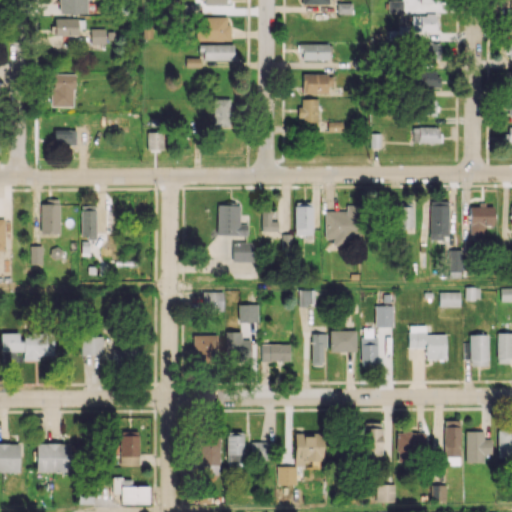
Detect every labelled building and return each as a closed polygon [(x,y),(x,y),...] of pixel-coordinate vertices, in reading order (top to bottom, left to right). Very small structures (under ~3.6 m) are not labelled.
[(86,0),(58,0),(58,14),(87,13),(86,0)] [(387,0),(387,12),(403,12),(403,0),(390,0),(387,0)] [(228,40),(228,16),(196,16),(196,40),(228,40)] [(435,32),(435,16),(411,16),(411,32),(435,32)] [(77,35),(77,18),(54,18),(54,35),(77,35)] [(90,43),(105,43),(105,28),(90,28),(90,43)] [(439,42),(419,43),(420,59),(439,59),(439,42)] [(200,60),(233,59),(233,43),(200,44),(200,60)] [(328,43),(297,43),(297,48),(301,48),(301,59),(328,59),(328,43)] [(185,57),(185,67),(199,67),(200,58),(185,57)] [(439,87),(439,71),(412,70),(411,86),(439,87)] [(51,106),(73,106),(73,73),(51,73),(51,106)] [(327,93),(326,73),(301,74),(301,93),(327,93)] [(230,126),(229,98),(211,99),(212,127),(230,126)] [(298,124),(316,125),(317,99),(299,98),(298,124)] [(435,115),(435,99),(419,99),(419,115),(435,115)] [(411,126),(411,142),(439,143),(439,127),(411,126)] [(75,130),(53,129),(53,145),(75,145),(75,130)] [(146,149),(162,149),(162,132),(147,132),(146,149)] [(448,201),(429,200),(428,239),(447,239),(448,201)] [(60,233),(59,203),(39,203),(40,234),(60,233)] [(324,210),(324,238),(332,238),(332,243),(346,243),(346,238),(360,238),(360,205),(346,204),(346,211),(324,210)] [(493,205),(469,204),(468,240),(483,240),(484,225),(492,225),(493,205)] [(80,205),(80,239),(96,239),(95,205),(80,205)] [(216,235),(246,236),(246,224),(238,224),(238,205),(216,205),(216,235)] [(312,206),(294,205),(293,235),(304,235),(304,239),(311,239),(312,206)] [(412,227),(413,206),(395,206),(394,227),(412,227)] [(260,231),(277,231),(277,220),(270,220),(270,210),(261,209),(260,231)] [(254,243),(232,242),(231,261),(253,262),(254,243)] [(29,263),(41,263),(41,245),(30,245),(29,263)] [(448,277),(461,277),(461,250),(448,250),(448,277)] [(500,301),(511,300),(511,287),(499,288),(500,301)] [(298,305),(314,306),(314,289),(298,289),(298,305)] [(223,310),(222,291),(202,291),(202,310),(223,310)] [(459,306),(459,292),(439,292),(439,306),(459,306)] [(237,304),(238,322),(257,322),(257,304),(237,304)] [(393,305),(374,305),(374,326),(392,326),(393,305)] [(425,325),(407,325),(408,348),(425,348),(425,359),(445,359),(445,334),(425,334),(425,325)] [(355,330),(329,330),(328,351),(355,351),(355,330)] [(0,350),(23,351),(22,359),(38,360),(38,355),(53,355),(53,332),(0,331),(0,350)] [(241,331),(225,332),(225,361),(250,360),(249,339),(241,340),(241,331)] [(495,357),(511,357),(511,332),(496,332),(495,357)] [(310,365),(323,365),(323,333),(311,333),(310,365)] [(216,335),(193,334),(192,360),(215,361),(216,335)] [(469,365),(488,365),(487,334),(468,334),(469,365)] [(80,356),(101,356),(102,336),(81,335),(80,356)] [(377,337),(360,337),(360,366),(377,366),(377,337)] [(116,359),(142,360),(142,341),(116,341),(116,359)] [(290,343),(260,343),(260,361),(289,362),(290,343)] [(444,465),(461,464),(459,420),(443,420),(444,465)] [(381,455),(382,422),(363,422),(362,455),(381,455)] [(497,430),(496,460),(511,459),(511,436),(510,436),(510,430),(497,430)] [(119,466),(138,465),(138,431),(119,431),(119,466)] [(226,432),(225,467),(242,468),(243,432),(226,432)] [(322,433),(294,432),(293,464),(311,464),(311,468),(321,468),(322,433)] [(424,432),(395,432),(396,456),(425,455),(424,432)] [(465,462),(483,462),(483,454),(490,454),(490,432),(465,432),(465,462)] [(219,435),(197,435),(197,474),(219,474),(219,435)] [(270,439),(249,440),(250,460),(271,459),(270,439)] [(0,471),(19,472),(19,443),(0,443),(0,471)] [(35,471),(69,472),(70,443),(36,443),(35,471)] [(120,503),(148,503),(148,486),(131,486),(131,478),(112,478),(111,493),(120,493),(120,503)] [(324,479),(305,479),(305,502),(324,502),(324,479)] [(375,502),(393,502),(394,484),(375,484),(375,502)] [(430,501),(445,501),(445,485),(430,485),(430,501)]
